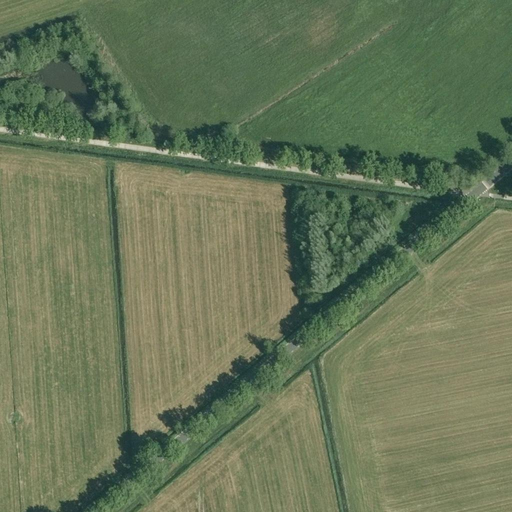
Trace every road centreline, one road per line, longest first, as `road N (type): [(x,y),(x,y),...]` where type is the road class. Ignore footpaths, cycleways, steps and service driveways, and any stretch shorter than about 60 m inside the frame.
road 1 (tertiary): [(89,511),(474,193)]
road 2 (unclassified): [(0,132),(474,193)]
